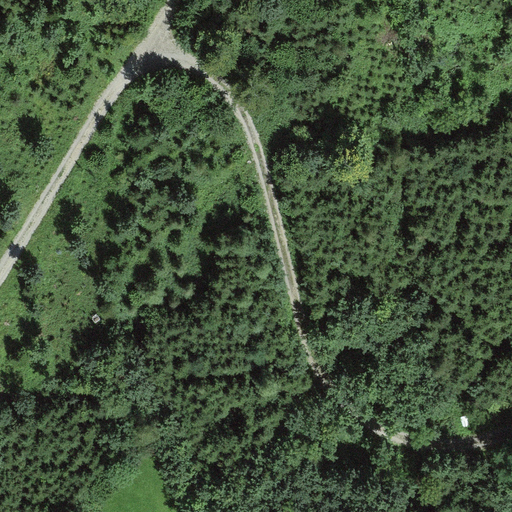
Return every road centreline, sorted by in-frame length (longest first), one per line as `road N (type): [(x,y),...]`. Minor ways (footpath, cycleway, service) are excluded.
road 1 (track): [(511,432),(436,449),(370,430),(331,388),(309,343),(242,113),(214,79),(153,48)]
road 2 (track): [(0,278),(177,0)]
